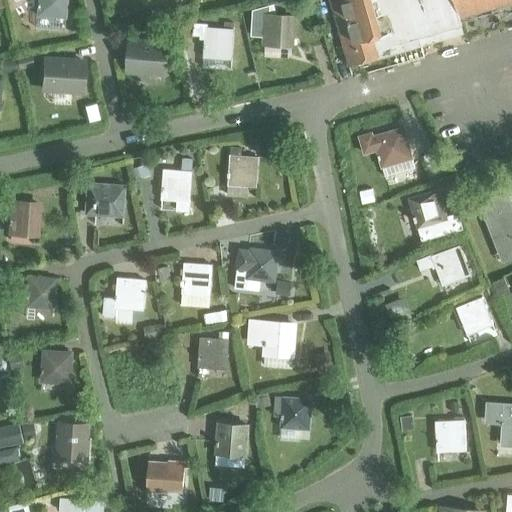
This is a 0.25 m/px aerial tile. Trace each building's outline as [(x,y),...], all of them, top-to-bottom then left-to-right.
[(37,0),(37,13),(64,15),(65,0),(37,0)] [(454,0),(331,0),(347,59),(348,64),(377,55),(375,48),(385,45),(452,25),(461,23),(459,15),(454,0)] [(511,0),(454,0),(459,15),(511,0)] [(252,9),(250,35),(264,36),(264,42),(263,54),(284,55),(285,43),(291,43),(293,14),(276,13),(273,3),(252,9)] [(194,21),(193,32),(205,33),(203,55),(202,66),(221,68),(222,56),(230,57),(233,27),(234,21),(224,20),(223,27),(207,25),(207,22),(194,21)] [(129,39),(128,57),(138,58),(137,69),(164,72),(166,41),(139,39),(129,39)] [(53,87),(80,89),(83,60),(55,58),(53,87)] [(384,176),(415,167),(403,125),(361,137),(365,150),(376,147),(384,176)] [(227,183),(256,185),(258,155),(241,154),(241,146),(230,146),(227,183)] [(433,151),(423,154),(430,175),(440,171),(433,151)] [(191,170),(193,170),(193,162),(182,161),(181,169),(163,168),(161,197),(179,198),(179,207),(188,208),(189,199),(188,199),(191,170)] [(63,175),(67,190),(81,186),(77,172),(63,175)] [(95,211),(122,214),(124,184),(89,181),(87,203),(95,204),(95,211)] [(445,214),(438,188),(409,197),(417,225),(432,221),(436,234),(463,227),(459,210),(445,214)] [(479,202),(502,261),(511,257),(511,199),(509,191),(479,202)] [(9,230),(36,233),(39,203),(11,201),(9,230)] [(443,283),(469,273),(459,245),(433,254),(432,253),(417,258),(420,268),(435,263),(443,283)] [(274,279),(278,250),(250,246),(250,249),(239,247),(235,287),(245,288),(247,276),(274,279)] [(182,291),(181,304),(209,306),(210,293),(212,263),(184,261),(182,291)] [(159,266),(162,279),(170,277),(168,264),(159,266)] [(25,305),(53,306),(55,277),(27,275),(25,305)] [(116,305),(143,308),(146,278),(118,275),(116,296),(104,295),(103,314),(115,315),(116,305)] [(0,278),(0,295),(17,293),(14,276),(0,278)] [(494,281),(499,292),(509,288),(504,277),(494,281)] [(277,291),(288,293),(290,281),(278,280),(277,291)] [(456,306),(467,333),(493,323),(482,295),(456,306)] [(385,304),(393,324),(412,316),(403,296),(385,304)] [(264,350),(292,353),(294,323),(267,321),(264,350)] [(198,365),(226,367),(228,337),(200,335),(198,365)] [(42,378),(69,380),(71,351),(44,349),(42,378)] [(281,425),(308,427),(311,397),(275,395),(273,415),(281,416),(281,425)] [(500,442),(511,443),(511,402),(487,401),(486,419),(502,420),(500,442)] [(235,420),(253,422),(254,407),(237,405),(235,420)] [(436,420),(437,449),(465,448),(464,419),(436,420)] [(248,424),(219,422),(218,453),(231,453),(231,463),(252,463),(251,454),(244,454),(248,424)] [(58,452),(85,455),(87,425),(60,423),(58,452)] [(149,461),(146,489),(166,490),(167,489),(182,491),(184,463),(167,461),(166,463),(149,461)] [(74,511),(102,511),(104,500),(60,496),(59,508),(75,509),(74,511)] [(8,505),(10,511),(29,511),(26,501),(8,505)]
